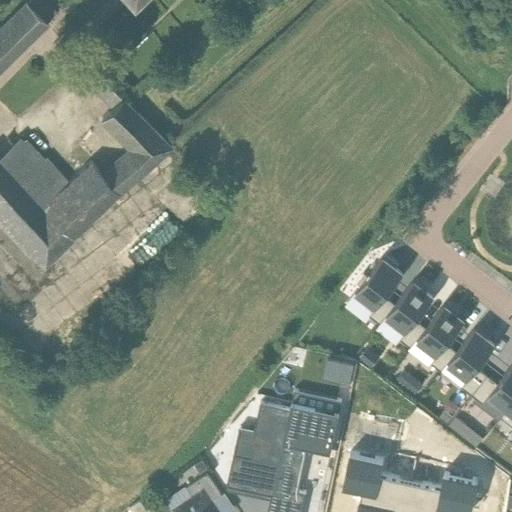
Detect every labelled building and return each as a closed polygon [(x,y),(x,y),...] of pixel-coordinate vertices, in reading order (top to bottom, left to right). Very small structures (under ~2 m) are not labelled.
[(28,0),(0,28),(0,68),(56,13),(43,0),(28,0)] [(112,108),(122,98),(102,78),(92,88),(112,108)] [(112,108),(101,119),(119,136),(142,114),(124,96),(122,98),(112,108)] [(128,146),(102,170),(123,193),(173,146),(142,114),(119,136),(128,146)] [(26,137),(24,140),(20,135),(0,153),(0,215),(46,265),(76,237),(44,203),(68,180),(46,156),(45,157),(26,137)] [(123,193),(102,170),(91,159),(68,180),(44,203),(76,237),(123,193)] [(393,262),(395,260),(387,254),(386,256),(371,275),(368,273),(360,284),(362,286),(359,290),(378,306),(373,312),(385,321),(390,315),(389,314),(400,301),(389,293),(406,272),(393,262)] [(424,286),(426,284),(418,277),(416,280),(400,301),(389,314),(409,330),(404,336),(415,345),(420,339),(419,338),(430,324),(420,316),(436,295),(424,286)] [(454,310),(456,307),(448,301),(419,338),(439,353),(434,360),(445,369),(450,362),(460,348),(450,340),(466,319),(454,310)] [(484,333),(486,331),(478,325),(477,327),(460,348),(450,362),(469,377),(465,383),(476,392),(491,372),(480,364),(497,343),(484,333)] [(322,376),(341,380),(340,383),(349,385),(354,362),(327,356),(322,376)] [(510,409),(511,405),(511,367),(502,381),(491,372),(476,392),(487,401),(492,395),(510,409)] [(404,368),(396,378),(405,385),(413,375),(404,368)] [(302,476),(307,452),(308,445),(311,445),(331,450),(340,408),(292,399),(291,407),(272,494),(267,511),(301,511),(306,491),(299,489),(302,476)] [(228,482),(227,485),(272,494),(291,407),(261,400),(255,429),(240,426),(234,452),(228,482)] [(443,412),(439,417),(447,424),(453,416),(447,411),(443,412)] [(447,426),(458,435),(466,424),(455,415),(447,426)] [(391,426),(358,419),(344,484),(363,488),(357,511),(450,511),(452,507),(471,511),(478,478),(446,471),(439,503),(377,490),(391,426)] [(196,467),(201,474),(207,469),(202,462),(196,467)] [(193,497),(175,509),(177,511),(217,511),(211,501),(221,494),(207,474),(186,487),(193,497)] [(132,511),(156,511),(146,496),(129,507),(132,511)]
